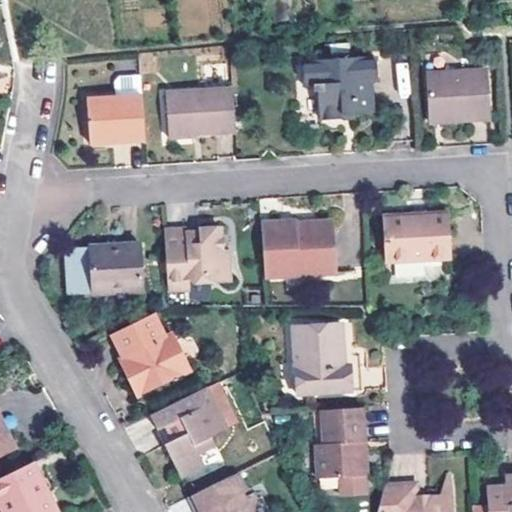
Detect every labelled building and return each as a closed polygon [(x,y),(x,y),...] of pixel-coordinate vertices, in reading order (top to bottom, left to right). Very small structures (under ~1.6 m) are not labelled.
[(284,0),(271,0),(275,23),(288,21),(284,0)] [(340,115),(351,114),(372,113),(369,84),(375,83),(373,57),(302,63),(305,88),(314,87),(315,93),(318,92),(320,121),(341,120),(340,115)] [(423,72),(427,114),(455,111),(456,119),(486,117),(482,69),(423,72)] [(145,140),(141,75),(121,76),(117,82),(118,96),(89,99),(92,144),(145,140)] [(235,131),(232,88),(165,94),(168,132),(195,130),(195,134),(235,131)] [(428,121),(456,119),(455,111),(427,114),(428,121)] [(195,130),(168,132),(168,139),(195,137),(195,134),(195,130)] [(382,217),(385,264),(449,260),(446,213),(382,217)] [(295,219),(259,221),(262,275),(284,274),(285,278),(332,275),(330,221),(295,222),(295,219)] [(188,228),(165,230),(169,291),(191,290),(190,277),(209,277),(209,281),(231,280),(229,250),(222,251),(220,228),(201,229),(201,232),(193,232),(188,232),(188,228)] [(110,245),(88,246),(89,248),(77,249),(77,254),(77,261),(69,262),(71,293),(92,291),(92,294),(141,290),(137,243),(110,245)] [(150,315),(108,335),(120,360),(123,365),(129,377),(124,379),(134,399),(181,375),(172,358),(176,356),(178,349),(172,337),(164,336),(161,337),(150,315)] [(295,396),(350,393),(348,368),(343,368),(340,326),(291,329),(295,396)] [(348,368),(350,393),(360,392),(358,357),(352,357),(350,326),(340,326),(343,368),(348,368)] [(172,358),(181,375),(189,371),(178,349),(176,356),(172,358)] [(115,362),(124,379),(129,377),(123,365),(120,360),(115,362)] [(194,393),(145,417),(152,430),(162,425),(166,431),(170,441),(160,446),(176,479),(201,467),(196,456),(213,448),(209,439),(227,430),(213,400),(200,406),(194,393)] [(316,479),(357,477),(355,444),(362,444),(361,409),(312,412),(316,479)] [(0,455),(8,452),(0,434),(0,455)] [(355,444),(357,477),(364,476),(363,446),(362,444),(355,444)] [(38,492),(25,467),(0,479),(0,511),(53,511),(41,490),(38,492)] [(203,511),(250,511),(241,493),(246,491),(237,473),(189,496),(196,511),(202,511),(203,511)] [(495,489),(487,490),(488,507),(487,511),(511,511),(511,476),(507,476),(507,493),(504,493),(501,494),(495,489)] [(415,486),(381,487),(375,511),(449,511),(448,499),(429,499),(429,502),(426,503),(417,504),(415,486)]
